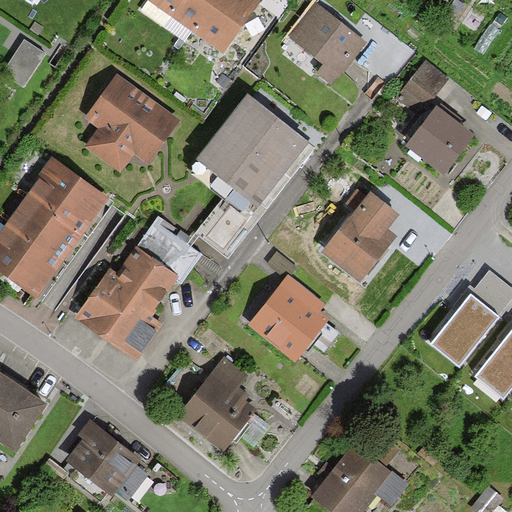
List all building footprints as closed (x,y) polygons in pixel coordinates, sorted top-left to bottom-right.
[(148,0),(224,53),(262,0),(261,0),(148,0)] [(363,39),(316,4),(293,35),(325,59),(317,70),(332,81),(363,39)] [(36,22),(31,29),(38,34),(43,27),(36,22)] [(46,57),(23,42),(1,77),(24,91),(46,57)] [(447,79),(423,61),(395,98),(418,116),(447,79)] [(177,122),(115,78),(87,118),(101,128),(87,148),(119,171),(131,155),(146,165),(177,122)] [(309,138),(252,92),(190,169),(248,214),(309,138)] [(475,130),(439,103),(410,141),(447,168),(475,130)] [(29,195),(82,231),(105,199),(52,162),(29,195)] [(363,193),(356,187),(345,202),(352,208),(363,193)] [(398,210),(371,189),(324,248),(361,277),(395,234),(385,226),(398,210)] [(29,195),(6,227),(59,264),(82,231),(29,195)] [(59,264),(6,227),(0,236),(0,271),(37,297),(59,264)] [(150,315),(177,276),(137,247),(117,275),(108,268),(75,314),(135,356),(159,322),(150,315)] [(290,265),(275,253),(267,263),(282,275),(290,265)] [(471,296),(498,317),(511,299),(511,287),(490,271),(476,289),(470,285),(454,305),(460,310),(471,296)] [(298,294),(284,283),(251,325),(294,358),(326,316),(311,305),(315,300),(301,290),(298,294)] [(498,317),(471,296),(460,310),(434,343),(460,364),(498,317)] [(511,333),(511,321),(498,338),(504,343),(511,333)] [(511,333),(504,343),(477,376),(503,397),(511,386),(511,333)] [(245,376),(222,358),(179,415),(221,446),(250,408),(243,402),(248,396),(236,388),(245,376)] [(46,407),(0,375),(0,442),(15,452),(46,407)] [(111,492),(115,486),(128,496),(145,473),(133,463),(138,456),(90,419),(79,433),(85,438),(68,459),(111,492)] [(399,448),(390,440),(378,455),(387,463),(399,448)] [(405,481),(353,443),(313,497),(333,511),(357,511),(374,490),(389,502),(405,481)] [(491,511),(501,498),(487,485),(473,505),(482,511),(491,511)]
